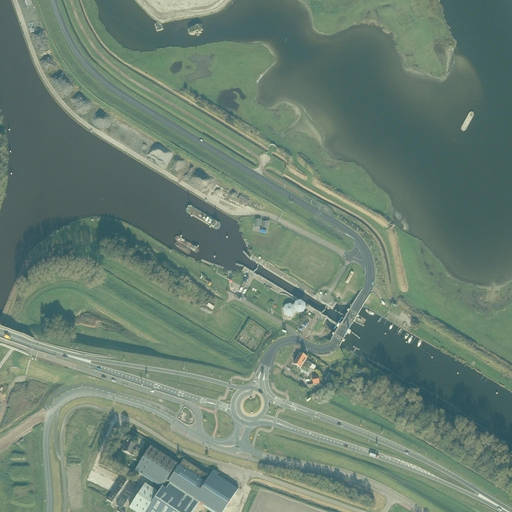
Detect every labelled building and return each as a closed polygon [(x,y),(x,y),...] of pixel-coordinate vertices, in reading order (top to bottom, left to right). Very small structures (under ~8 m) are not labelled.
[(201,24),(188,29),(190,34),(191,34),(191,35),(196,33),(197,36),(200,35),(199,34),(202,33),(202,31),(203,30),(201,24)] [(295,307),(294,307),(290,305),(286,306),(283,310),(285,314),(289,317),(293,316),(295,312),(297,310),(300,312),(302,311),(304,309),(303,306),(301,305),(298,305),(297,308),(295,307)] [(297,360),(310,368),(312,365),(308,363),(307,363),(305,362),(307,359),(300,354),(297,360)] [(308,373),(310,368),(297,360),(294,365),(301,369),(301,368),(306,371),(305,372),(308,373)] [(328,382),(332,376),(328,373),(324,379),(328,382)] [(132,450),(134,445),(124,441),(122,446),(125,448),(123,452),(130,455),(130,454),(135,456),(133,460),(140,463),(132,475),(136,478),(139,474),(156,485),(153,490),(145,484),(129,509),(133,511),(193,511),(199,504),(212,511),(223,511),(238,491),(217,477),(218,474),(213,471),(209,477),(204,474),(205,472),(201,470),(200,471),(183,460),(179,466),(178,466),(176,465),(177,464),(175,463),(150,447),(147,451),(146,453),(136,449),(135,452),(132,450)] [(39,456),(43,449),(38,446),(34,452),(39,456)] [(122,478),(107,500),(112,504),(127,481),(122,478)] [(132,482),(116,505),(121,509),(137,486),(132,482)] [(0,506),(9,509),(15,490),(7,487),(5,492),(0,490),(0,506)]
